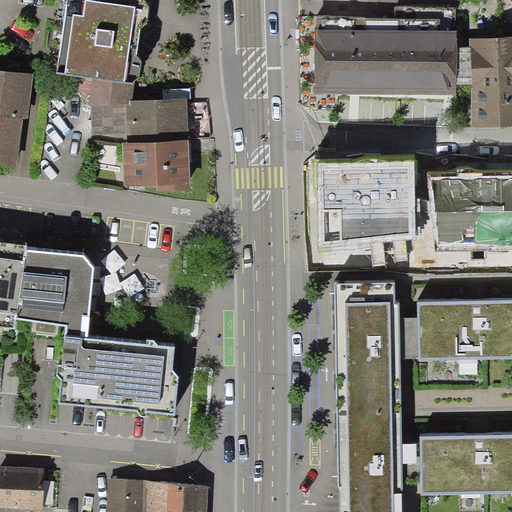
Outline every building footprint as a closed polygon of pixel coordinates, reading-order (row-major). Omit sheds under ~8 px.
[(55,0),(46,71),(91,78),(86,105),(90,105),(91,131),(126,131),(126,141),(122,144),(122,181),(156,180),(156,188),(183,187),(180,101),(132,103),(132,81),(131,80),(137,75),(148,0),(55,0)] [(452,90),(452,84),(453,48),(453,9),(393,8),(393,20),(314,19),(314,90),(452,90)] [(471,48),(453,48),(452,84),(472,84),(472,125),(511,125),(511,39),(471,42),(471,48)] [(17,127),(18,118),(22,76),(0,73),(0,162),(12,163),(17,127)] [(390,161),(342,161),(341,253),(425,254),(425,193),(390,193),(390,161)] [(0,326),(11,328),(13,318),(23,250),(23,245),(0,241),(0,326)] [(86,316),(90,266),(80,255),(23,250),(13,318),(63,325),(62,335),(78,337),(80,315),(86,316)] [(332,280),(336,483),(347,485),(346,511),(400,511),(401,482),(419,481),(418,440),(400,441),(398,357),(417,357),(416,315),(398,316),(397,279),(332,280)] [(511,297),(416,299),(416,315),(417,357),(456,356),(456,363),(477,362),(477,356),(511,355),(511,297)] [(78,337),(62,335),(56,403),(173,414),(176,375),(169,369),(171,345),(78,337)] [(511,431),(418,434),(418,440),(419,481),(419,491),(459,491),(459,497),(479,497),(479,490),(511,489),(511,431)] [(41,473),(0,470),(0,507),(39,510),(41,473)] [(201,511),(202,488),(107,481),(105,511),(201,511)]
